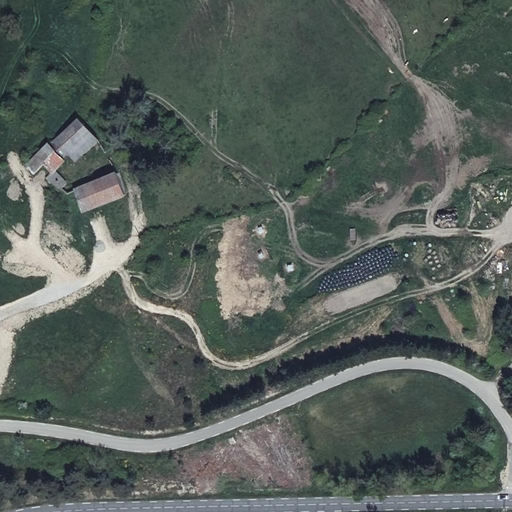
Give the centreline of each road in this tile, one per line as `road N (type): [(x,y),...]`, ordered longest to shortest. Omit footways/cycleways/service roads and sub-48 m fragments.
road 1 (track): [(0,225),(64,279),(91,276),(107,263),(128,274),(138,308),(178,312),(209,353),(236,362),(279,350),(392,292),(421,293),(479,266),(511,234)]
road 2 (unclassified): [(511,431),(486,393),(451,370),(404,361),(159,445),(0,425)]
road 3 (tertiary): [(511,500),(49,511)]
